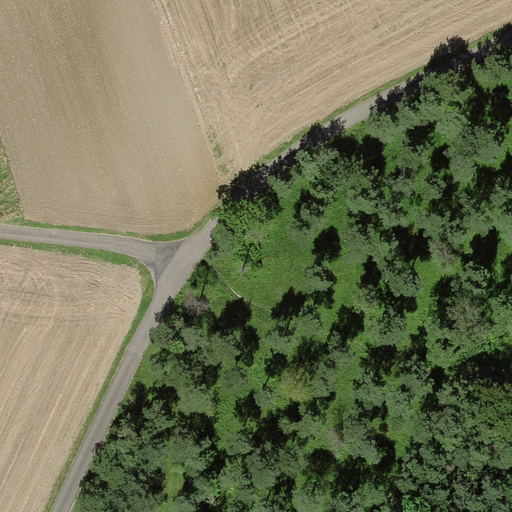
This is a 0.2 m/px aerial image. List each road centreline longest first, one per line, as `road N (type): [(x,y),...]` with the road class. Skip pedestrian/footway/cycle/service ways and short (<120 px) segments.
road 1 (unclassified): [(511,31),(422,70),(268,172),(175,265),(59,511)]
road 2 (track): [(175,265),(83,241),(0,233)]
road 3 (track): [(386,511),(455,394)]
